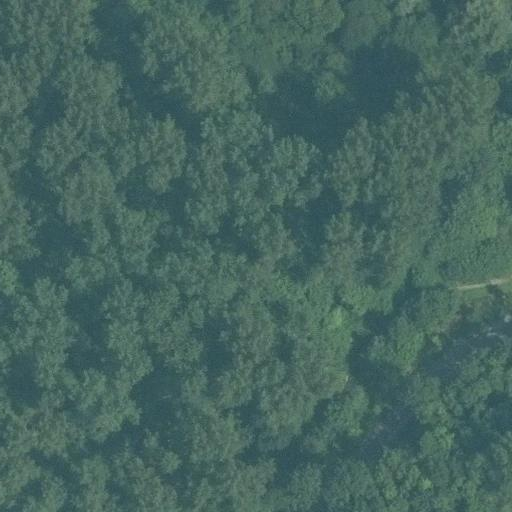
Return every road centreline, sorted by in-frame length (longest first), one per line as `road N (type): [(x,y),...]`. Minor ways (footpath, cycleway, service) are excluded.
road 1 (track): [(231,511),(334,402),(371,334),(442,291),(511,278)]
road 2 (unclassified): [(313,511),(448,362),(511,327)]
